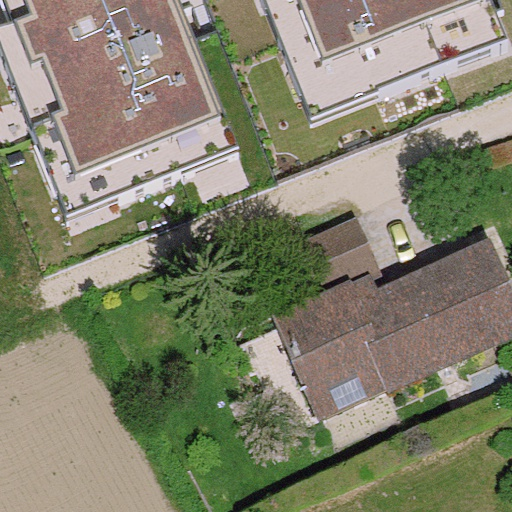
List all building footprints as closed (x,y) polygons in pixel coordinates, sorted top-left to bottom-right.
[(0,45),(0,64),(63,228),(235,162),(172,0),(0,0),(0,4),(14,40),(0,45)] [(254,0),(292,95),(357,70),(372,107),(504,56),(481,0),(254,0)] [(357,70),(292,95),(306,132),(372,107),(357,70)] [(365,215),(303,240),(322,289),(385,263),(365,215)] [(286,329),(321,409),(385,379),(393,396),(511,341),(511,301),(491,257),(383,310),(362,319),(352,299),(286,329)] [(362,319),(383,310),(374,288),(352,299),(362,319)] [(385,379),(321,409),(329,427),(393,396),(385,379)]
